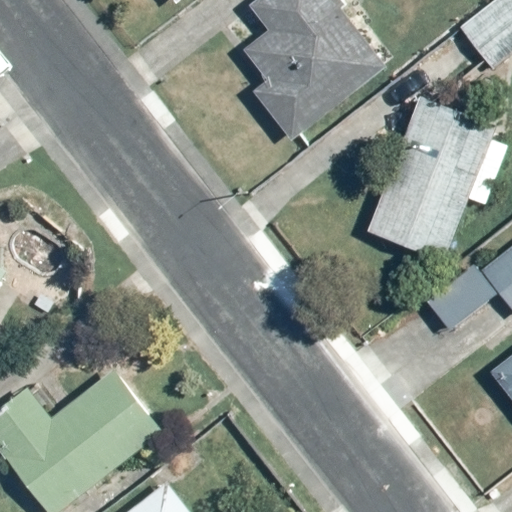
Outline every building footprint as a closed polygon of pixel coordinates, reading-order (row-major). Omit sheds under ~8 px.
[(268,80),(254,91),(291,140),(387,67),(336,0),(252,0),(246,4),(266,30),(243,47),(268,80)] [(511,0),(492,0),(459,27),(492,68),(511,52),(511,0)] [(420,95),(365,231),(441,261),(496,126),(420,95)] [(511,247),(483,269),(511,308),(511,247)] [(511,358),(493,373),(511,396),(511,358)] [(26,387),(0,407),(0,453),(45,511),(61,511),(164,433),(114,370),(51,419),(26,387)] [(190,511),(167,482),(128,511),(190,511)]
